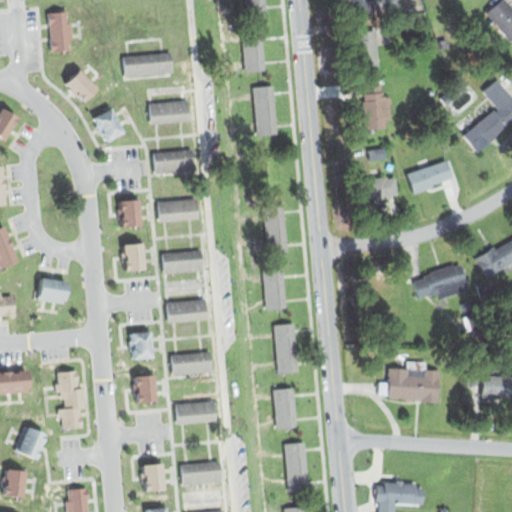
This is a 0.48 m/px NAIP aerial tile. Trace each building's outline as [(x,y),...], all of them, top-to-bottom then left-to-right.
[(244,0),(265,0),(266,13),(246,15),(244,0)] [(372,0),(373,12),(349,14),(347,0),(372,0)] [(511,44),(484,12),(497,0),(507,0),(511,5),(511,44)] [(46,12),(68,10),(71,49),(49,51),(46,12)] [(238,30),(260,28),(265,68),(242,71),(238,30)] [(351,32),(373,30),(378,69),(356,72),(351,32)] [(120,54),(122,75),(171,72),(170,51),(120,54)] [(462,133),(476,150),(511,119),(511,97),(495,78),(480,90),(493,106),(462,133)] [(362,83),(382,81),(383,94),(388,95),(390,118),(384,118),(385,129),(365,130),(362,83)] [(251,87),(273,85),(277,133),(255,135),(251,87)] [(148,102),(149,123),(188,120),(187,99),(148,102)] [(0,136),(0,106),(1,105),(18,116),(4,139),(0,136)] [(93,116),(112,106),(125,131),(106,141),(93,116)] [(366,149),(367,161),(385,159),(384,147),(366,149)] [(153,151),(155,173),(193,169),(191,148),(153,151)] [(250,151),(271,149),(275,189),(254,192),(250,151)] [(405,172),(412,192),(452,178),(445,158),(405,172)] [(355,179),(356,201),(390,199),(389,194),(395,193),(394,176),(355,179)] [(156,201),(159,221),(198,218),(195,198),(156,201)] [(118,200),(137,199),(140,225),(121,227),(118,200)] [(262,206),(284,205),(286,251),(264,252),(262,206)] [(0,223),(1,223),(18,260),(0,268),(0,223)] [(511,236),(473,257),(484,276),(511,260),(511,236)] [(122,245),(142,243),(144,270),(124,272),(122,245)] [(162,251),(163,273),(202,270),(201,248),(162,251)] [(411,279),(417,299),(436,292),(438,297),(467,288),(458,263),(411,279)] [(261,268),(282,266),(286,308),(265,310),(261,268)] [(39,280),(36,297),(64,301),(67,284),(39,280)] [(0,314),(16,313),(14,293),(3,294),(2,290),(0,290),(0,314)] [(204,298),(164,301),(166,324),(206,321),(204,298)] [(461,302),(468,300),(471,307),(464,310),(461,302)] [(463,316),(475,312),(481,330),(470,334),(463,316)] [(271,323),(294,322),(296,369),(273,370),(271,323)] [(129,333),(151,331),(153,357),(130,359),(129,333)] [(169,355),(171,373),(211,369),(209,351),(169,355)] [(388,367),(387,381),(378,381),(376,395),(421,398),(420,402),(438,403),(439,366),(429,366),(427,359),(407,357),(406,367),(388,367)] [(56,368),(73,367),(76,387),(81,386),(84,408),(78,409),(80,426),(60,427),(58,408),(62,407),(62,398),(58,398),(58,391),(53,391),(53,383),(58,383),(56,368)] [(0,371),(0,393),(29,390),(27,369),(0,371)] [(133,376),(155,375),(157,400),(135,402),(133,376)] [(511,375),(481,375),(480,395),(511,395),(511,375)] [(272,389),(294,387),(297,426),(275,428),(272,389)] [(173,403),(174,424),(215,420),(213,400),(173,403)] [(14,451),(25,426),(45,434),(34,459),(14,451)] [(283,443),(304,441),(308,489),(287,491),(283,443)] [(180,464),(181,485),(221,483),(220,461),(180,464)] [(142,465),(162,463),(164,491),(144,492),(142,465)] [(6,468),(26,471),(23,494),(2,491),(6,468)] [(372,483),(371,501),(376,501),(376,511),(394,511),(394,503),(421,504),(422,485),(372,483)] [(66,487),(84,486),(87,511),(64,511),(63,501),(68,500),(66,487)]
